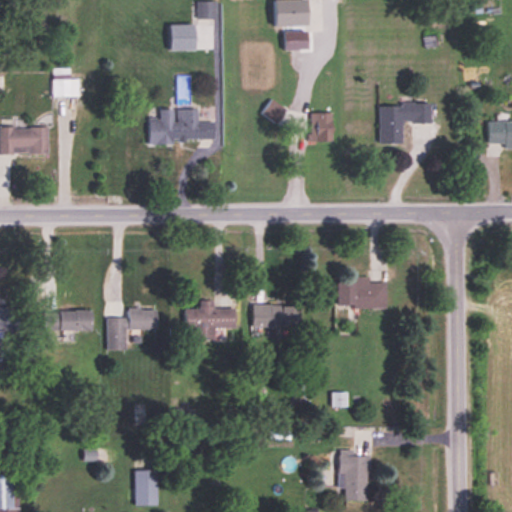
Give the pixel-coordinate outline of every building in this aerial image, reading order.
[(273,28),(306,28),(306,0),(273,0),(273,28)] [(214,19),(214,3),(196,3),(196,19),(214,19)] [(184,48),(199,48),(199,26),(184,26),(184,48)] [(51,73),(51,97),(77,97),(77,79),(68,79),(68,73),(51,73)] [(377,105),(377,145),(401,145),(401,123),(430,123),(430,104),(377,105)] [(212,123),(196,123),(196,110),(157,110),(157,119),(147,118),(147,142),(212,143),(212,123)] [(331,114),(308,114),(308,143),(331,143),(331,114)] [(511,121),(486,122),(486,146),(511,146),(511,121)] [(0,127),(0,154),(48,155),(48,128),(0,127)] [(384,283),(368,283),(368,278),(352,278),(352,283),(335,284),(335,309),(384,309),(384,283)] [(212,309),(212,302),(197,302),(197,310),(182,310),(183,331),(192,331),(192,341),(213,341),(213,330),(234,330),(234,309),(212,309)] [(298,329),(298,307),(251,307),(251,329),(298,329)] [(0,333),(16,333),(16,310),(0,310),(0,333)] [(105,319),(105,352),(124,352),(124,331),(155,331),(155,310),(126,310),(125,319),(105,319)] [(89,312),(42,312),(42,331),(89,331),(89,312)] [(336,491),(342,491),(342,503),(365,503),(366,457),(353,457),(353,452),(336,452),(336,491)] [(0,511),(11,511),(11,476),(0,475),(0,511)]
